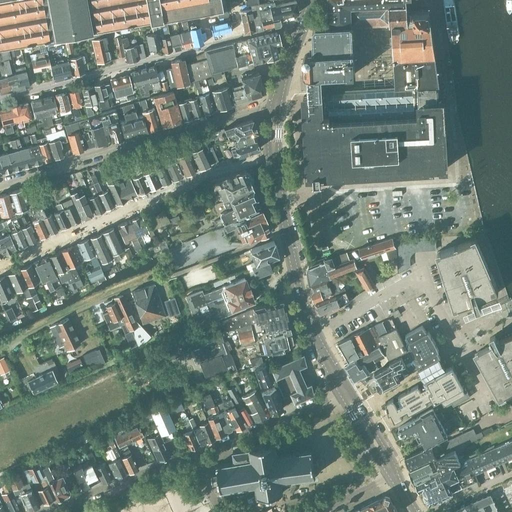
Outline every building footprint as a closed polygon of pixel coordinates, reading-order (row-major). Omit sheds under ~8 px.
[(180,17),(185,16),(216,11),(217,16),(225,14),(226,14),(227,13),(227,12),(228,11),(227,10),(227,9),(226,8),(225,8),(224,8),(224,9),(222,9),(220,0),(0,0),(0,50),(43,42),(44,43),(45,43),(47,43),(47,42),(166,20),(177,18),(180,17)] [(274,4),(273,0),(250,4),(229,8),(235,35),(263,29),(279,25),(280,23),(279,18),(278,14),(276,14),(275,6),(274,4)] [(328,0),(329,5),(327,5),(327,15),(329,15),(330,26),(316,27),(313,31),(313,42),(314,54),(307,54),(306,55),(304,56),(304,57),(303,58),(304,76),(305,76),(305,77),(306,77),(306,76),(308,76),(308,79),(309,95),(304,96),(308,176),(314,176),(314,182),(333,181),(332,175),(434,169),(440,169),(447,168),(443,102),(439,102),(438,84),(439,84),(435,57),(430,22),(429,10),(414,11),(407,12),(406,0),(328,0)] [(296,2),(275,6),(276,14),(278,14),(279,18),(292,15),(296,14),(298,12),(296,2)] [(220,22),(210,24),(213,36),(232,31),(229,19),(224,21),(223,15),(218,16),(220,22)] [(187,21),(185,16),(180,17),(183,32),(180,32),(184,48),(193,46),(187,21)] [(156,24),(163,53),(171,51),(168,37),(164,38),(162,30),(162,29),(161,23),(156,24)] [(156,48),(161,47),(156,24),(151,25),(152,28),(153,34),(146,35),(150,50),(151,49),(152,50),(155,50),(156,48)] [(199,26),(189,28),(194,46),(204,43),(202,39),(206,38),(205,32),(201,33),(199,26)] [(204,50),(205,52),(206,59),(210,72),(258,60),(258,61),(269,65),(275,58),(275,56),(277,56),(274,44),(279,43),(277,32),(247,40),(204,50)] [(178,33),(169,35),(173,51),(182,48),(178,33)] [(91,39),(94,51),(107,48),(104,36),(91,39)] [(114,38),(118,58),(124,56),(120,37),(114,38)] [(137,59),(134,45),(129,46),(127,37),(121,38),(127,62),(137,59)] [(47,42),(49,49),(60,47),(59,40),(47,42)] [(44,43),(38,44),(40,52),(47,51),(45,43),(44,43)] [(142,43),(134,45),(137,59),(145,57),(142,43)] [(107,48),(94,51),(96,63),(110,60),(107,48)] [(4,64),(3,64),(10,91),(20,89),(16,74),(12,75),(8,60),(10,59),(9,49),(0,51),(4,64)] [(31,61),(33,72),(50,68),(47,51),(35,54),(37,60),(31,61)] [(206,59),(205,52),(201,55),(195,56),(197,61),(185,64),(190,83),(211,75),(210,72),(206,59)] [(69,59),(73,75),(84,73),(82,63),(85,62),(83,56),(80,56),(69,59)] [(170,62),(172,70),(176,85),(189,82),(184,59),(170,62)] [(68,60),(59,62),(63,78),(72,76),(68,60)] [(63,78),(59,62),(52,64),(53,70),(51,70),(53,80),(63,78)] [(10,91),(3,64),(0,64),(0,68),(2,77),(0,77),(0,93),(0,94),(10,91)] [(155,66),(147,68),(152,89),(153,94),(161,92),(155,66)] [(231,88),(235,100),(236,103),(255,97),(255,95),(264,92),(258,73),(239,78),(241,85),(240,86),(234,67),(223,71),(229,89),(231,88)] [(139,70),(144,92),(145,97),(149,96),(148,90),(152,89),(147,68),(139,70)] [(144,92),(139,70),(130,72),(134,86),(138,85),(140,93),(144,92)] [(26,71),(16,74),(20,89),(29,86),(26,71)] [(128,74),(110,79),(112,90),(113,89),(115,97),(133,92),(128,74)] [(94,86),(97,100),(100,110),(109,107),(107,98),(103,83),(94,86)] [(194,85),(203,114),(213,111),(213,110),(214,109),(215,108),(210,93),(202,95),(199,84),(194,85)] [(88,117),(94,115),(92,108),(90,109),(89,104),(96,102),(92,86),(81,89),(88,117)] [(212,92),(217,109),(233,105),(228,87),(212,92)] [(68,92),(74,116),(79,115),(78,106),(83,105),(79,90),(68,92)] [(181,120),(176,103),(173,92),(153,97),(162,126),(181,120)] [(59,111),(60,118),(61,122),(66,120),(65,116),(64,110),(70,109),(66,93),(55,96),(59,111)] [(53,96),(42,99),(48,125),(52,124),(49,114),(57,112),(53,96)] [(197,97),(176,103),(181,120),(203,114),(197,97)] [(48,125),(42,99),(31,102),(34,117),(41,116),(43,122),(36,124),(38,130),(49,127),(48,125)] [(159,127),(159,126),(154,108),(148,110),(145,99),(138,101),(147,130),(159,127)] [(127,104),(129,111),(135,134),(147,130),(142,115),(137,116),(133,102),(127,104)] [(27,103),(19,105),(23,121),(31,119),(27,103)] [(11,106),(11,107),(15,123),(23,121),(19,105),(19,104),(11,106)] [(15,123),(11,107),(0,109),(0,117),(2,126),(3,126),(6,134),(13,132),(11,124),(15,123)] [(115,108),(101,113),(109,141),(122,138),(117,120),(119,120),(115,108)] [(135,134),(129,111),(122,113),(124,120),(119,122),(124,137),(135,134)] [(95,146),(109,141),(101,113),(94,115),(88,117),(86,117),(95,146)] [(86,117),(71,122),(74,132),(79,131),(85,149),(95,146),(86,117)] [(228,141),(232,140),(253,134),(257,133),(256,131),(257,130),(255,124),(254,124),(253,123),(252,120),(224,129),(226,134),(228,141)] [(74,132),(71,122),(64,124),(72,153),(85,149),(79,131),(74,132)] [(43,131),(46,141),(51,159),(63,155),(64,153),(61,142),(67,140),(63,129),(51,133),(49,129),(43,131)] [(37,133),(33,134),(41,162),(51,159),(46,141),(40,143),(37,133)] [(32,146),(26,147),(31,165),(41,162),(33,134),(29,135),(32,146)] [(253,134),(232,140),(235,147),(231,148),(230,149),(231,153),(231,154),(232,154),(233,157),(238,156),(258,149),(258,148),(259,146),(258,142),(256,142),(255,140),(253,134)] [(199,138),(205,149),(210,147),(205,135),(199,138)] [(190,152),(198,169),(210,165),(198,138),(192,141),(196,150),(190,152)] [(18,139),(13,140),(22,167),(31,165),(26,147),(21,149),(18,139)] [(12,151),(7,153),(12,170),(22,167),(13,140),(9,141),(12,151)] [(210,147),(205,149),(204,149),(211,164),(218,161),(211,146),(210,147)] [(0,166),(2,173),(12,170),(7,153),(1,155),(0,151),(0,166)] [(171,151),(166,153),(168,159),(163,161),(165,165),(165,164),(167,168),(172,180),(182,176),(171,151)] [(174,153),(176,157),(184,175),(196,170),(188,151),(181,155),(179,151),(174,153)] [(149,160),(154,169),(160,185),(171,180),(164,165),(157,167),(153,158),(149,160)] [(148,190),(141,174),(137,165),(133,167),(137,176),(132,178),(139,194),(148,190)] [(154,169),(141,174),(148,190),(160,185),(154,169)] [(223,202),(252,189),(253,189),(249,180),(250,180),(251,177),(249,173),(246,172),(245,172),(244,169),(238,172),(237,172),(229,175),(228,175),(217,180),(216,178),(194,188),(200,200),(212,195),(213,189),(213,188),(219,185),(219,187),(218,187),(218,189),(218,190),(223,202)] [(120,172),(115,174),(126,199),(137,194),(129,177),(123,180),(120,172)] [(126,199),(115,174),(105,179),(116,204),(126,199)] [(94,176),(90,178),(104,209),(114,205),(107,189),(102,192),(97,182),(95,179),(94,176)] [(104,209),(90,178),(86,180),(88,186),(93,196),(87,198),(94,214),(104,209)] [(22,188),(9,192),(15,212),(16,216),(22,214),(20,210),(28,207),(22,188)] [(70,193),(81,219),(93,214),(81,188),(70,193)] [(252,189),(223,202),(227,211),(220,214),(222,218),(214,221),(216,226),(256,208),(258,207),(259,205),(258,202),(256,201),(253,202),(252,200),(256,198),(252,189)] [(0,216),(15,212),(9,192),(0,195),(0,216)] [(64,195),(59,198),(70,224),(80,220),(73,204),(69,206),(64,195)] [(70,224),(59,198),(58,198),(54,200),(59,211),(53,213),(60,229),(70,224)] [(41,206),(37,208),(49,234),(59,229),(51,214),(46,216),(41,206)] [(49,234),(37,208),(33,210),(37,220),(32,222),(39,238),(49,234)] [(196,220),(206,215),(202,208),(192,213),(196,220)] [(161,211),(157,215),(145,219),(150,230),(179,219),(178,215),(169,219),(165,215),(163,209),(161,211)] [(266,223),(261,211),(244,218),(245,219),(236,223),(235,220),(223,225),(226,232),(237,227),(240,233),(238,234),(242,243),(270,231),(269,229),(270,229),(271,226),(270,223),(267,222),(266,223)] [(26,214),(16,218),(27,243),(37,239),(30,223),(25,226),(24,224),(29,221),(26,214)] [(140,215),(129,220),(140,245),(145,243),(141,234),(148,231),(140,215)] [(27,243),(16,218),(12,220),(16,230),(10,232),(17,248),(27,243)] [(140,245),(129,220),(117,225),(124,242),(130,239),(135,250),(137,254),(143,252),(140,245)] [(1,224),(0,224),(0,245),(4,254),(15,249),(9,234),(1,237),(0,234),(0,230),(2,234),(5,233),(1,224)] [(110,251),(113,257),(115,261),(120,259),(118,253),(123,250),(113,227),(102,232),(110,251)] [(113,257),(110,251),(102,232),(90,238),(96,251),(94,252),(96,258),(98,257),(101,262),(113,257)] [(335,240),(337,250),(355,247),(353,237),(335,240)] [(374,254),(386,250),(389,259),(397,258),(398,273),(409,267),(408,251),(436,249),(435,237),(396,239),(395,237),(359,248),(362,258),(369,255),(370,256),(373,255),(374,254)] [(482,301),(481,298),(498,291),(490,272),(475,237),(458,245),(455,246),(437,252),(455,307),(472,301),(473,304),(475,303),(476,306),(481,304),(480,302),(482,301)] [(88,238),(72,246),(79,261),(89,256),(94,267),(86,270),(90,281),(104,275),(96,258),(94,252),(88,238)] [(158,243),(162,252),(168,249),(164,241),(158,243)] [(246,265),(250,276),(270,269),(268,261),(272,260),(271,257),(276,255),(277,255),(277,254),(273,242),(274,242),(273,241),(272,241),(273,241),(249,250),(254,262),(246,265)] [(72,246),(60,251),(74,282),(77,280),(77,278),(75,273),(76,273),(73,266),(80,263),(79,261),(72,246)] [(74,282),(60,251),(49,256),(61,283),(69,279),(71,283),(69,284),(72,290),(77,288),(74,282)] [(311,286),(328,279),(359,267),(358,266),(354,259),(350,260),(347,252),(332,257),(324,259),(325,261),(308,267),(306,270),(308,276),(307,276),(309,286),(311,286)] [(47,257),(40,260),(54,290),(57,288),(58,287),(55,280),(57,279),(47,257)] [(54,290),(40,260),(33,263),(41,281),(45,280),(46,282),(45,282),(50,292),(54,290)] [(31,264),(19,269),(34,302),(37,309),(42,307),(32,284),(38,281),(31,264)] [(361,264),(358,266),(359,267),(360,268),(355,270),(366,290),(374,285),(364,267),(361,264)] [(34,302),(19,269),(8,274),(15,291),(22,288),(26,298),(32,312),(37,309),(34,302)] [(502,295),(507,294),(501,270),(494,272),(499,289),(500,289),(502,295)] [(4,276),(0,277),(0,299),(2,303),(6,302),(4,298),(12,295),(4,276)] [(186,296),(198,327),(245,308),(244,304),(253,301),(249,292),(250,291),(248,287),(244,278),(202,294),(201,290),(186,296)] [(328,279),(311,286),(313,292),(312,292),(314,301),(335,293),(328,279)] [(131,330),(137,344),(141,342),(144,340),(147,338),(150,335),(139,324),(141,322),(142,323),(165,315),(154,284),(131,292),(139,314),(137,315),(131,310),(130,311),(122,295),(114,298),(128,331),(131,330)] [(57,288),(57,289),(56,290),(59,297),(64,295),(61,286),(57,288)] [(337,295),(315,304),(316,308),(318,313),(320,314),(340,306),(350,301),(345,291),(337,295)] [(282,300),(252,308),(221,320),(225,330),(252,320),(255,332),(261,331),(262,336),(273,333),(272,331),(289,327),(286,315),(285,309),(282,300)] [(128,331),(114,302),(105,306),(108,311),(102,314),(109,330),(121,325),(124,333),(128,331)] [(5,311),(9,321),(10,321),(14,319),(14,318),(10,309),(5,311)] [(393,317),(384,320),(387,327),(391,325),(392,328),(397,326),(393,317)] [(54,324),(64,345),(67,350),(80,344),(67,318),(54,324)] [(59,348),(64,345),(54,324),(49,327),(50,328),(59,348)] [(401,357),(405,364),(412,360),(418,370),(420,374),(418,374),(420,378),(422,377),(424,381),(423,382),(426,387),(420,390),(418,385),(398,396),(403,404),(398,407),(393,399),(386,402),(385,402),(388,415),(389,415),(391,414),(394,422),(403,417),(401,414),(407,411),(408,414),(428,403),(427,401),(432,398),(434,402),(441,398),(445,407),(452,403),(453,406),(470,397),(465,388),(463,389),(456,375),(451,366),(446,369),(444,364),(445,364),(444,360),(442,361),(440,358),(437,351),(439,350),(436,344),(432,337),(431,336),(428,331),(426,332),(422,325),(406,334),(409,341),(408,347),(409,350),(401,354),(402,356),(401,357)] [(354,335),(338,343),(349,362),(379,345),(381,344),(378,336),(373,326),(354,335)] [(273,333),(262,336),(263,341),(267,340),(270,351),(280,350),(289,347),(289,344),(293,343),(289,327),(272,331),(273,333)] [(396,328),(378,336),(381,344),(379,345),(384,355),(387,360),(407,351),(396,328)] [(237,333),(240,344),(254,340),(252,329),(237,333)] [(124,333),(131,347),(137,344),(131,330),(128,331),(124,333)] [(221,356),(226,354),(222,342),(223,341),(221,334),(213,337),(215,340),(204,345),(199,330),(177,339),(183,353),(197,348),(203,362),(199,363),(205,377),(226,369),(221,356)] [(475,353),(499,398),(500,399),(511,391),(511,334),(499,340),(498,337),(496,338),(495,336),(490,338),(491,341),(489,342),(491,344),(475,353)] [(378,367),(375,361),(378,358),(382,365),(384,365),(387,360),(384,355),(382,356),(380,353),(376,347),(347,363),(347,362),(345,364),(354,381),(358,379),(378,367)] [(81,358),(84,365),(96,360),(92,353),(81,358)] [(288,391),(293,403),(313,395),(310,384),(305,386),(302,379),(303,379),(305,379),(305,378),(303,374),(303,373),(301,374),(300,375),(301,375),(300,375),(298,369),(305,365),(303,354),(270,368),(282,396),(284,396),(283,393),(288,391)] [(255,358),(249,361),(252,367),(263,362),(261,356),(255,358)] [(406,364),(405,364),(401,357),(401,356),(390,362),(391,364),(374,373),(378,381),(376,382),(377,383),(375,385),(378,389),(380,389),(381,390),(405,377),(400,367),(406,364)] [(2,357),(0,358),(0,374),(0,375),(9,371),(2,357)] [(79,367),(76,360),(65,365),(68,372),(79,367)] [(260,386),(272,381),(265,362),(260,364),(260,366),(253,369),(260,386)] [(58,375),(55,377),(52,370),(27,382),(33,393),(57,382),(56,379),(59,378),(58,375)] [(283,408),(275,387),(261,392),(270,414),(283,408)] [(253,421),(250,414),(248,415),(241,402),(242,401),(240,398),(239,398),(233,388),(228,391),(246,424),(252,422),(253,421)] [(241,396),(250,414),(253,421),(267,417),(268,414),(255,389),(241,396)] [(226,431),(215,407),(215,405),(214,406),(209,394),(201,397),(206,409),(210,407),(213,415),(207,418),(215,436),(215,435),(216,436),(218,436),(221,435),(222,433),(226,431)] [(215,407),(226,431),(226,432),(228,432),(231,431),(232,429),(235,427),(235,428),(242,425),(243,423),(230,399),(215,407)] [(176,411),(184,407),(181,401),(173,404),(176,411)] [(154,420),(163,442),(178,435),(165,405),(150,412),(151,412),(154,420)] [(399,427),(398,429),(402,435),(404,436),(413,431),(414,435),(418,433),(426,447),(447,436),(439,420),(444,417),(441,412),(436,415),(433,408),(400,426),(399,427)] [(151,412),(139,417),(142,422),(137,424),(139,426),(154,420),(151,412)] [(193,431),(198,444),(206,441),(206,442),(213,439),(213,436),(206,422),(199,425),(200,428),(197,429),(192,417),(188,419),(193,431)] [(199,444),(198,444),(188,421),(184,422),(188,431),(182,434),(188,449),(199,444)] [(126,430),(131,442),(143,436),(138,425),(131,428),(128,422),(123,424),(126,430)] [(491,427),(481,432),(483,436),(493,431),(491,427)] [(410,469),(421,464),(483,436),(481,432),(476,434),(473,429),(441,444),(442,445),(438,447),(439,449),(434,451),(431,445),(424,448),(424,449),(404,458),(410,469)] [(128,473),(115,446),(114,447),(107,430),(105,431),(110,443),(109,444),(111,449),(111,448),(112,451),(108,453),(112,461),(108,463),(114,475),(117,477),(128,473)] [(131,442),(126,430),(113,436),(119,447),(131,442)] [(170,456),(163,442),(159,433),(147,437),(158,461),(170,456)] [(511,440),(486,451),(492,466),(511,457),(511,440)] [(226,499),(243,496),(257,494),(258,496),(268,495),(268,499),(274,498),(273,494),(283,492),(281,481),(289,480),(289,482),(291,481),(291,479),(296,478),(297,481),(299,480),(298,478),(304,477),(305,479),(307,479),(306,477),(312,476),(313,478),(315,478),(314,475),(317,475),(316,473),(314,473),(313,468),(320,467),(318,457),(312,459),(311,453),(313,452),(313,450),(310,451),(310,449),(308,449),(308,451),(302,452),(302,450),(300,450),(300,453),(294,454),(294,451),(291,452),(292,454),(286,455),(286,453),(284,453),(284,455),(277,456),(275,444),(266,446),(265,441),(260,442),(260,446),(250,448),(250,449),(233,451),(234,460),(232,460),(233,463),(227,464),(226,461),(224,461),(225,464),(219,465),(219,462),(217,463),(217,465),(215,465),(215,468),(217,467),(218,473),(212,474),(213,483),(220,482),(221,488),(219,488),(219,491),(221,490),(222,492),(224,492),(223,490),(225,490),(226,499)] [(86,454),(91,464),(99,481),(100,483),(112,478),(105,463),(98,466),(89,448),(84,451),(86,454)] [(121,458),(128,473),(138,469),(129,449),(122,452),(124,456),(121,458)] [(421,464),(410,469),(408,470),(414,482),(415,482),(460,462),(455,449),(421,464)] [(486,451),(467,459),(477,481),(478,481),(475,473),(492,466),(486,451)] [(37,456),(41,465),(49,462),(45,453),(37,456)] [(477,481),(467,459),(461,462),(460,462),(415,482),(419,490),(423,489),(424,492),(424,494),(423,496),(425,501),(427,502),(428,501),(428,503),(434,500),(449,494),(477,481)] [(63,465),(67,474),(72,472),(67,463),(63,465)] [(42,469),(41,469),(39,464),(36,465),(35,464),(33,464),(34,466),(24,470),(28,480),(32,479),(33,482),(41,479),(44,486),(48,484),(45,477),(46,477),(42,469)] [(81,469),(82,468),(80,464),(72,468),(81,488),(89,485),(81,469)] [(91,464),(82,468),(81,469),(89,485),(90,484),(93,482),(95,483),(99,481),(91,464)] [(42,469),(47,479),(50,485),(56,498),(57,499),(61,497),(67,493),(68,493),(68,491),(67,488),(70,486),(67,479),(63,481),(61,476),(54,479),(48,466),(42,469)] [(11,488),(10,488),(9,489),(15,500),(20,511),(24,511),(27,511),(39,506),(32,489),(31,489),(28,483),(22,485),(18,474),(7,478),(11,488)] [(1,494),(6,504),(15,500),(9,489),(10,488),(5,476),(0,478),(6,492),(1,494)] [(53,499),(55,499),(56,498),(50,485),(37,491),(44,504),(53,500),(53,499)] [(361,508),(362,511),(397,511),(394,505),(390,497),(386,495),(361,508)] [(489,511),(496,509),(493,501),(487,503),(484,497),(452,511),(489,511)] [(20,511),(15,500),(6,504),(7,507),(8,507),(9,511),(20,511)]
